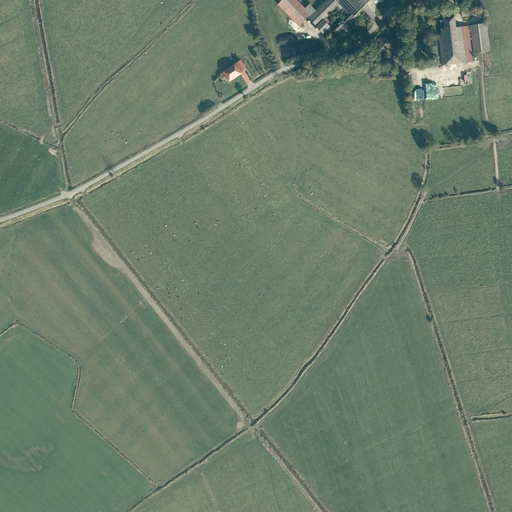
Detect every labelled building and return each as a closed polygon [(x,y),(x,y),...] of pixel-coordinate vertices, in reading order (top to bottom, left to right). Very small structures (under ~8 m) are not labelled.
[(305,9),(295,0),(283,0),(278,6),(298,27),(307,18),(310,15),(305,9)] [(336,2),(334,0),(326,0),(315,11),(310,15),(307,18),(316,28),(323,20),(326,18),(340,5),(336,2)] [(353,19),(371,1),(370,0),(338,0),(336,2),(340,5),(349,15),(353,19)] [(315,11),(310,5),(305,9),(310,15),(315,11)] [(345,19),(344,20),(333,30),(342,39),(352,29),(347,24),(353,19),(349,15),(345,19)] [(456,27),(455,16),(443,18),(444,28),(456,27)] [(323,35),(330,27),(327,24),(323,20),(316,28),(323,35)] [(490,52),(487,24),(470,26),(473,54),(490,52)] [(473,63),(469,25),(456,27),(444,28),(440,29),(441,35),(438,36),(442,67),(473,63)] [(282,42),(306,40),(305,33),(281,35),(282,42)] [(396,39),(379,39),(380,50),(396,50),(396,39)] [(241,74),(235,64),(222,72),(228,81),(241,74)]
